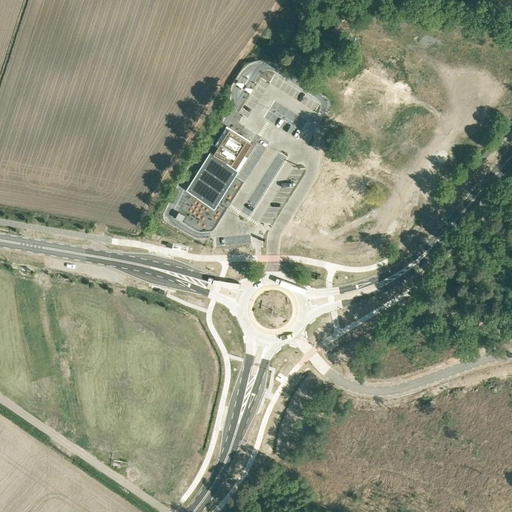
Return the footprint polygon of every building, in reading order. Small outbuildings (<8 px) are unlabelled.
[(374,81),(381,86),(387,80),(380,74),(374,81)] [(376,86),(357,109),(367,118),(387,95),(376,86)] [(220,141),(218,145),(220,146),(209,163),(207,161),(194,182),(197,183),(193,189),(216,204),(254,144),(231,129),(223,142),(220,141)] [(324,165),(300,192),(305,198),(300,204),(316,219),(321,213),(310,204),(335,175),(324,165)] [(37,303),(39,284),(30,284),(29,302),(37,303)] [(313,366),(290,390),(296,395),(318,371),(313,366)] [(291,420),(308,401),(304,397),(286,416),(291,420)]
